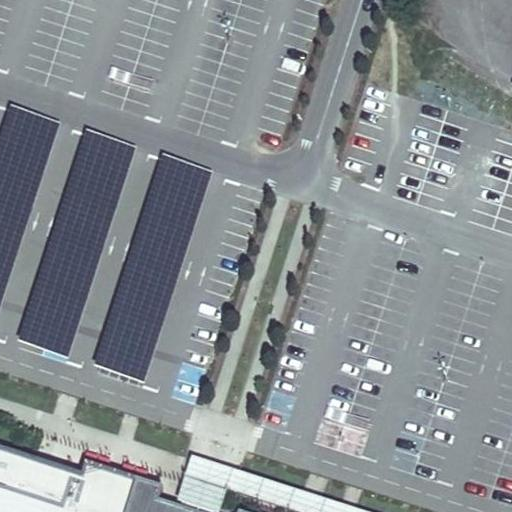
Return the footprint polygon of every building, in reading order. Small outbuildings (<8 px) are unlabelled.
[(115,69),(111,81),(146,92),(150,80),(115,69)] [(116,328),(109,351),(144,363),(151,339),(116,328)] [(101,371),(139,383),(144,365),(107,353),(101,371)] [(331,409),(327,421),(363,432),(366,420),(331,409)] [(0,511),(201,511),(198,511),(181,505),(179,511),(159,505),(163,492),(86,467),(82,479),(32,463),(0,452),(0,511)]
